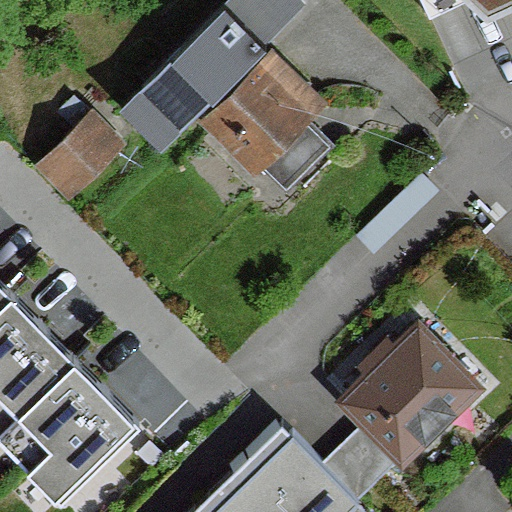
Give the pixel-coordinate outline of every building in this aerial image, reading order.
[(304,6),(297,0),(230,0),(118,110),(161,153),(272,44),(269,40),(304,6)] [(511,1),(511,0),(474,0),(489,13),(511,1)] [(263,61),(208,114),(258,166),(263,161),(307,119),(313,113),(263,61)] [(94,112),(43,162),(72,193),(125,143),(94,112)] [(307,119),(263,161),(290,188),(332,144),(307,119)] [(0,439),(62,503),(138,429),(0,287),(0,439)] [(480,386),(420,324),(345,395),(368,420),(401,453),(405,458),(480,386)] [(321,466),(286,432),(206,511),(374,511),(358,496),(401,453),(368,420),(321,466)]
